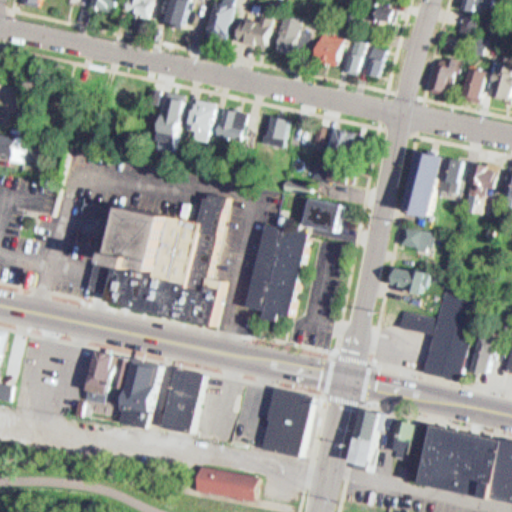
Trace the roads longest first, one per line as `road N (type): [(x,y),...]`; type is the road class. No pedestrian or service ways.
road 1 (residential): [(511,135),(0,22)]
road 2 (primary): [(511,411),(0,302)]
road 3 (residential): [(347,376),(430,0)]
road 4 (residential): [(320,511),(347,376)]
